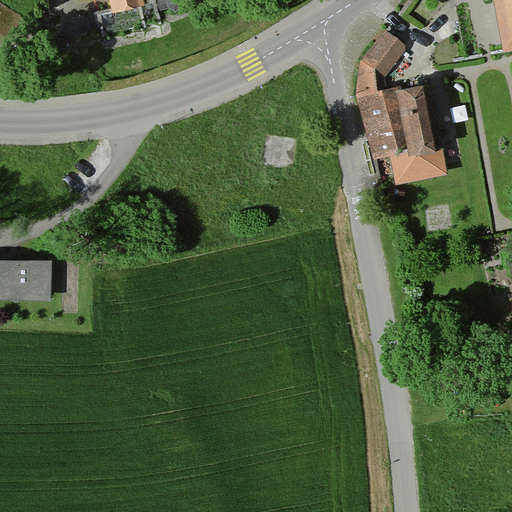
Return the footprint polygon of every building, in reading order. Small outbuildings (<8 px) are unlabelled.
[(511,0),(493,0),(503,53),(511,51),(511,0)] [(0,1),(0,34),(6,39),(23,17),(0,1)] [(97,11),(84,14),(88,17),(89,23),(87,26),(100,23),(97,11)] [(73,13),(70,20),(71,26),(78,30),(85,28),(87,26),(89,23),(88,17),(84,14),(81,12),(73,13)] [(362,57),(356,93),(375,156),(392,153),(397,180),(449,170),(430,80),(383,89),(381,78),(408,45),(385,27),(362,57)] [(55,263),(0,261),(0,299),(53,302),(55,263)]
